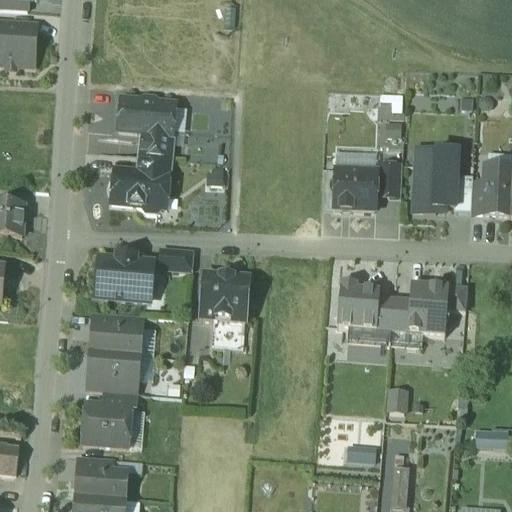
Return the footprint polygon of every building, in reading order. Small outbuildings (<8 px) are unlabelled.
[(0,0),(0,15),(28,18),(36,18),(36,0),(0,0)] [(28,18),(0,15),(0,27),(27,29),(28,18)] [(34,44),(0,41),(0,80),(32,82),(34,44)] [(157,121),(154,116),(144,116),(140,119),(121,117),(118,149),(142,151),(140,173),(170,176),(175,122),(157,121)] [(471,118),(461,117),(461,128),(470,129),(471,118)] [(457,169),(435,168),(434,178),(414,177),(412,231),(435,232),(435,226),(453,227),(454,227),(455,195),(457,169)] [(170,176),(140,173),(138,189),(138,190),(168,192),(170,176)] [(401,184),(375,182),(375,189),(376,189),(375,214),(400,215),(401,184)] [(511,187),(484,185),(483,201),(482,232),(482,234),(508,235),(511,187)] [(138,189),(114,187),(114,196),(111,198),(109,202),(109,205),(110,209),(112,212),(111,221),(142,224),(146,228),(156,229),(160,225),(161,213),(166,209),(168,192),(138,190),(138,189)] [(375,189),(335,187),(333,227),(374,228),(375,214),(376,189),(375,189)] [(472,195),(455,195),(454,227),(453,227),(453,231),(470,231),(471,201),(472,195)] [(483,201),(471,201),(470,231),(482,232),(483,201)] [(24,220),(0,218),(0,251),(22,252),(24,220)] [(193,270),(160,267),(159,285),(191,288),(193,270)] [(136,274),(116,272),(116,275),(99,274),(96,314),(139,318),(140,314),(146,308),(150,309),(153,279),(136,277),(136,274)] [(248,294),(203,291),(200,334),(212,335),(212,336),(217,338),(219,338),(222,338),(224,338),(226,338),(228,338),(229,338),(233,337),(245,338),(248,294)] [(357,305),(357,300),(340,298),(337,344),(348,345),(347,357),(390,360),(391,348),(376,347),(378,315),(379,306),(357,305)] [(447,305),(411,302),(410,317),(408,348),(445,350),(446,326),(447,305)] [(465,306),(447,305),(446,326),(463,327),(465,306)] [(393,316),(378,315),(376,347),(391,348),(393,316)] [(391,348),(408,348),(410,317),(393,316),(391,348)] [(127,330),(96,328),(95,340),(126,342),(127,330)] [(229,338),(228,338),(226,338),(224,338),(222,338),(219,338),(217,338),(212,336),(210,362),(242,365),(245,338),(233,337),(229,338)] [(95,340),(93,339),(90,366),(139,370),(141,343),(126,342),(95,340)] [(139,370),(90,366),(88,393),(128,396),(137,397),(139,370)] [(128,396),(90,393),(89,405),(103,406),(127,408),(127,407),(128,396)] [(406,405),(387,404),(386,426),(405,427),(406,405)] [(127,408),(103,406),(102,421),(130,423),(130,424),(135,425),(136,408),(127,407),(127,408)] [(466,411),(458,411),(457,431),(465,431),(466,411)] [(102,421),(86,419),(82,458),(127,462),(130,424),(130,423),(102,421)] [(490,444),(474,443),(473,459),(489,460),(490,444)] [(19,462),(0,459),(0,484),(16,487),(19,462)] [(113,472),(81,470),(80,482),(112,485),(113,472)] [(406,482),(394,481),(391,511),(403,511),(405,493),(406,482)] [(80,482),(78,482),(76,509),(116,511),(124,511),(127,486),(112,485),(80,482)]
